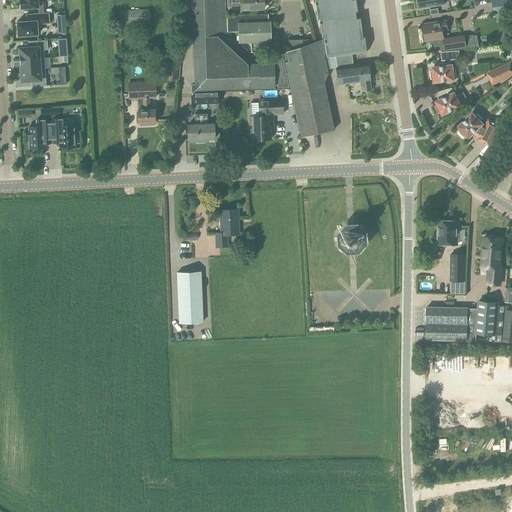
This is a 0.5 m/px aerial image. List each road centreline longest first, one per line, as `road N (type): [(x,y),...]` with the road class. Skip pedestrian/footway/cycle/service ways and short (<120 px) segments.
road 1 (tertiary): [(8,187),(408,167)]
road 2 (tertiary): [(410,511),(408,167)]
road 3 (tertiary): [(408,167),(387,0)]
road 4 (residential): [(8,187),(0,52)]
